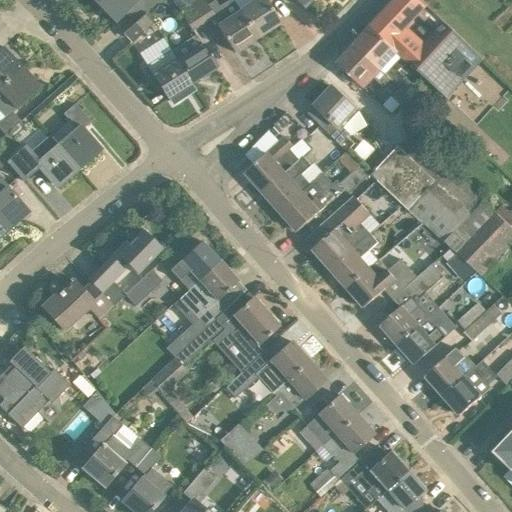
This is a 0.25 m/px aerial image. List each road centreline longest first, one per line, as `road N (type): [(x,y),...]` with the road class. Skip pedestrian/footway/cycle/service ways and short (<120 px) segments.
road 1 (residential): [(489,511),(197,182)]
road 2 (residential): [(0,294),(171,153)]
road 3 (residential): [(171,153),(32,0)]
road 4 (residential): [(316,62),(171,153)]
road 5 (residential): [(197,182),(316,62)]
